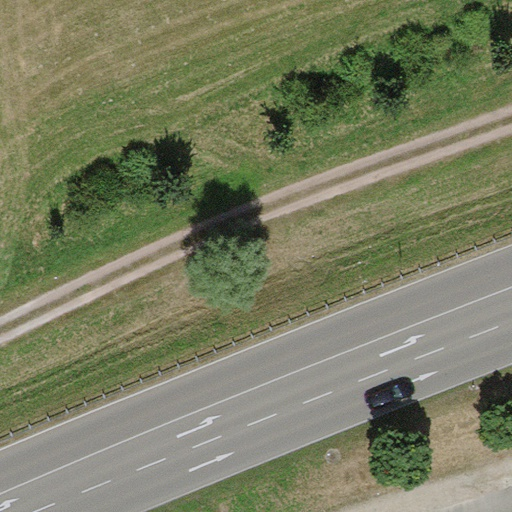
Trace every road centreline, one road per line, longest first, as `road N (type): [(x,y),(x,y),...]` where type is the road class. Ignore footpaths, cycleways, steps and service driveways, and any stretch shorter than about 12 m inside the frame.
road 1 (track): [(0,332),(129,269),(511,115)]
road 2 (primary): [(0,499),(511,306)]
